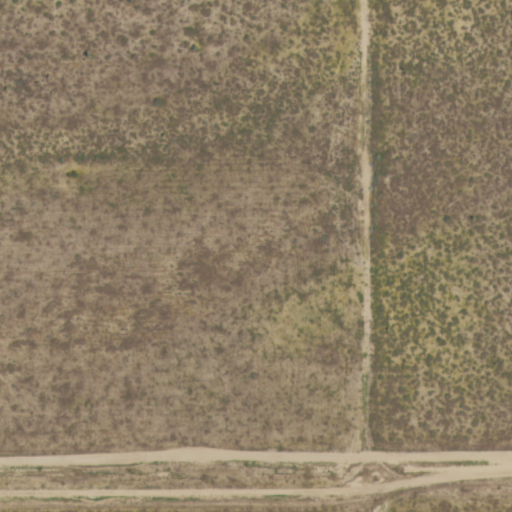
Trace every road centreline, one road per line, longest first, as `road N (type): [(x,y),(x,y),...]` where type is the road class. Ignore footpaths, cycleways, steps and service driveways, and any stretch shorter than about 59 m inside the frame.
road 1 (residential): [(370,496),(371,0)]
road 2 (residential): [(0,499),(370,496)]
road 3 (residential): [(370,496),(511,489)]
